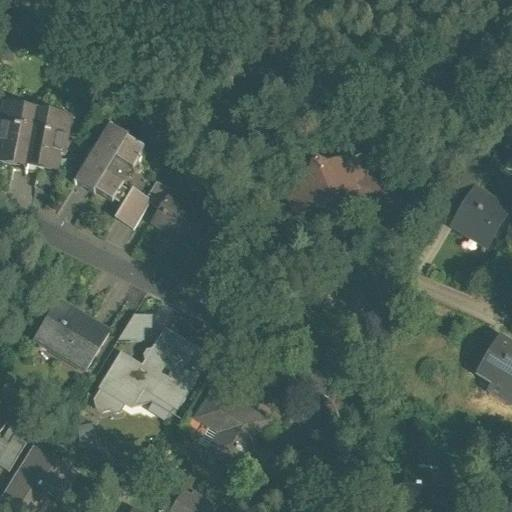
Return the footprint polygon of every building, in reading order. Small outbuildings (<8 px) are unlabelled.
[(37,118),(11,114),(9,130),(1,128),(0,132),(0,164),(13,167),(16,168),(17,163),(28,165),(37,118)] [(63,123),(37,118),(28,165),(40,167),(39,170),(41,170),(55,173),(57,159),(63,160),(67,142),(59,140),(63,123)] [(110,131),(74,190),(76,191),(76,190),(94,201),(95,198),(112,209),(114,207),(121,194),(122,193),(124,191),(107,180),(116,165),(133,175),(137,168),(139,169),(141,164),(140,164),(145,156),(144,155),(143,156),(127,146),(129,144),(112,134),(113,132),(110,131)] [(363,157),(350,162),(357,180),(364,183),(371,177),(363,157)] [(350,162),(327,172),(315,167),(310,179),(287,188),(295,207),(302,204),(306,214),(311,216),(318,213),(337,220),(344,202),(352,199),(354,205),(383,217),(388,204),(392,194),(364,183),(357,180),(350,162)] [(28,165),(17,163),(16,168),(13,167),(12,175),(26,177),(28,165)] [(40,167),(28,165),(26,177),(39,180),(41,170),(39,170),(40,167)] [(485,180),(466,168),(452,190),(471,202),(474,196),(475,196),(485,180)] [(302,204),(295,207),(287,188),(281,191),(294,222),(311,216),(306,214),(302,204)] [(132,199),(122,193),(121,194),(114,207),(124,213),(132,199)] [(151,207),(134,196),(132,199),(124,213),(116,226),(133,236),(151,207)] [(211,221),(171,196),(159,215),(164,218),(156,231),(191,253),(211,221)] [(475,196),(474,196),(471,202),(453,230),(488,252),(509,218),(475,196)] [(403,209),(388,204),(383,217),(378,230),(392,236),(403,209)] [(416,215),(403,209),(392,236),(406,241),(416,215)] [(109,338),(59,307),(38,341),(62,356),(59,361),(85,377),(109,338)] [(152,322),(134,321),(118,347),(144,347),(144,335),(152,335),(152,322)] [(205,364),(166,340),(144,376),(122,362),(102,394),(125,409),(131,412),(144,392),(176,412),(205,364)] [(511,349),(499,342),(476,381),(491,390),(486,398),(510,412),(511,408),(511,349)] [(102,394),(95,406),(97,414),(102,417),(111,416),(116,419),(120,418),(125,409),(102,394)] [(266,428),(215,397),(198,424),(226,441),(214,461),(237,475),(266,428)] [(384,407),(363,404),(361,414),(382,418),(384,407)] [(27,450),(14,442),(0,464),(0,472),(10,478),(27,450)] [(78,480),(35,454),(3,507),(9,511),(38,511),(47,499),(61,507),(78,480)] [(466,472),(441,470),(440,480),(465,482),(466,472)] [(440,480),(405,477),(401,511),(466,511),(469,483),(465,482),(440,480)] [(205,511),(185,500),(177,511),(205,511)]
